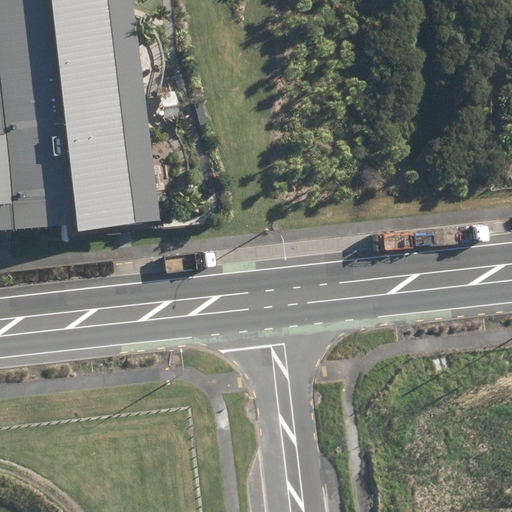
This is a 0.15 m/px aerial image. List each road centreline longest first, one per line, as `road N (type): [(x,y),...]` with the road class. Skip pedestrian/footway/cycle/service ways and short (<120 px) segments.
road 1 (tertiary): [(0,326),(280,296)]
road 2 (tertiary): [(280,296),(511,271)]
road 3 (unclassified): [(303,511),(280,296)]
